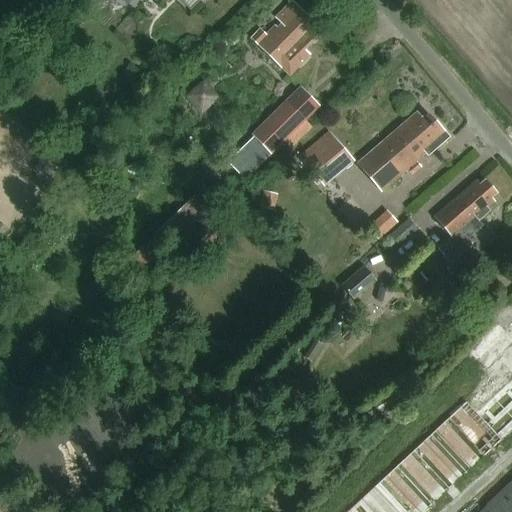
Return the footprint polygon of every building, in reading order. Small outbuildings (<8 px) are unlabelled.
[(259,29),(252,37),(257,42),(258,42),(289,73),(308,54),(304,50),(308,45),(318,35),(309,26),(313,22),(291,1),(276,17),(279,20),(265,35),(259,29)] [(202,113),(222,97),(207,79),(187,95),(202,113)] [(300,86),(251,134),(271,155),(284,142),(289,148),(311,127),(305,120),(319,106),(300,86)] [(381,190),(397,176),(408,167),(413,173),(421,166),(415,160),(425,152),(427,155),(448,137),(427,114),(421,119),(415,113),(358,163),(381,190)] [(324,187),(354,160),(328,131),(298,158),(324,187)] [(242,179),(269,153),(252,136),(225,162),(242,179)] [(476,179),(433,216),(450,236),(437,247),(456,269),(476,251),(465,238),(481,224),(475,217),(495,201),(491,197),(496,193),(484,179),(480,183),(476,179)] [(260,206),(275,210),(279,192),(265,188),(260,206)] [(195,195),(154,234),(173,254),(214,215),(195,195)] [(398,221),(387,209),(369,226),(381,238),(398,221)] [(148,241),(127,262),(145,279),(166,258),(148,241)] [(354,299),(377,279),(364,264),(341,283),(354,299)] [(511,338),(498,324),(469,353),(487,370),(511,344),(511,338)] [(485,456),(496,445),(511,430),(511,377),(470,417),(460,406),(448,417),(484,455),(485,456)] [(390,387),(357,407),(368,425),(400,405),(399,403),(408,398),(399,385),(392,390),(390,387)] [(423,511),(484,455),(448,417),(346,511),(423,511)] [(511,511),(511,478),(475,511),(511,511)]
